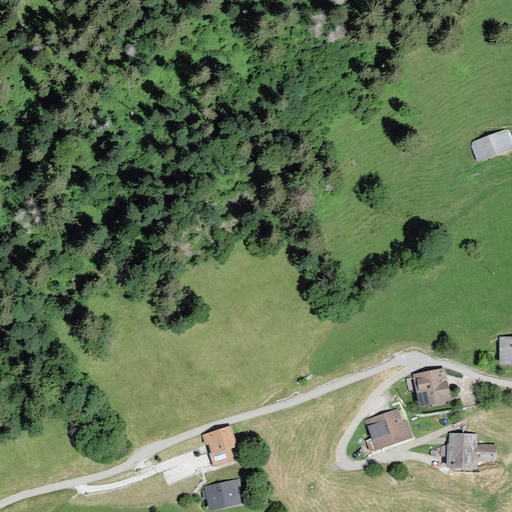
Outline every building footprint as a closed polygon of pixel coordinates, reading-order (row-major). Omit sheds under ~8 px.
[(469,144),(476,163),(511,149),(511,147),(506,131),(469,144)] [(511,339),(498,339),(497,367),(511,367),(511,339)] [(442,372),(411,377),(417,410),(448,404),(442,372)] [(395,413),(365,424),(375,451),(412,438),(406,421),(399,424),(395,413)] [(230,430),(202,439),(212,470),(239,462),(230,430)] [(476,437),(447,435),(445,470),(474,472),(475,461),(493,462),(494,445),(476,444),(476,437)] [(237,482),(202,490),(207,511),(219,511),(243,507),(237,482)]
